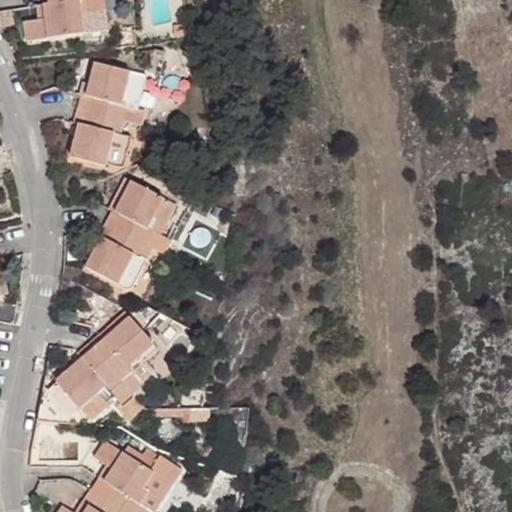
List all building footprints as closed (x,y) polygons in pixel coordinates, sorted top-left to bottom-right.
[(44,0),(45,6),(40,7),(42,23),(20,25),(22,45),(93,34),(91,14),(85,16),(82,0),(44,0)] [(98,0),(82,0),(85,16),(91,14),(93,34),(103,33),(98,0)] [(5,12),(0,12),(0,27),(9,25),(5,12)] [(91,65),(67,159),(102,168),(112,136),(119,137),(126,108),(118,106),(127,74),(91,65)] [(127,184),(83,269),(115,286),(131,256),(137,260),(150,232),(144,231),(160,199),(127,184)] [(126,319),(100,341),(78,360),(53,382),(78,410),(102,388),(108,391),(130,374),(126,370),(150,347),(126,319)] [(78,360),(100,341),(97,337),(75,356),(78,360)] [(91,459),(101,464),(93,478),(96,480),(101,483),(110,489),(95,511),(94,511),(85,507),(80,504),(77,502),(70,511),(63,511),(59,509),(56,511),(152,511),(177,471),(146,453),(143,457),(138,466),(123,456),(100,443),(91,459)] [(143,457),(128,448),(123,456),(138,466),(143,457)] [(85,507),(94,511),(95,511),(110,489),(101,483),(96,480),(80,504),(85,507)]
